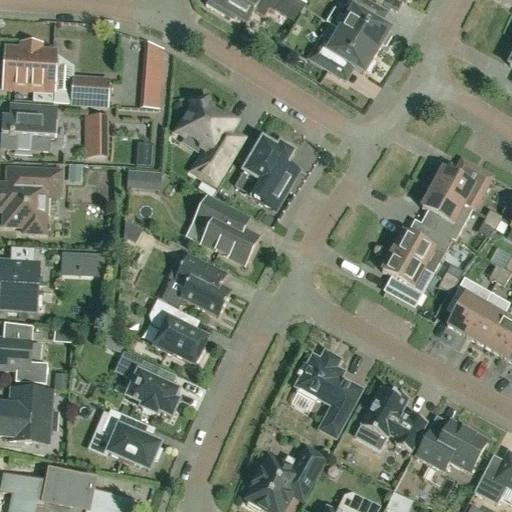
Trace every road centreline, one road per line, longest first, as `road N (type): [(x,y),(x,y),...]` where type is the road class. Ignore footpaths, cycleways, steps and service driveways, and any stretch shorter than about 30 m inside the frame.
road 1 (residential): [(157,16),(374,149)]
road 2 (residential): [(288,292),(511,413)]
road 3 (residential): [(288,292),(187,511)]
road 4 (residential): [(374,149),(288,292)]
road 5 (residential): [(0,0),(157,16)]
